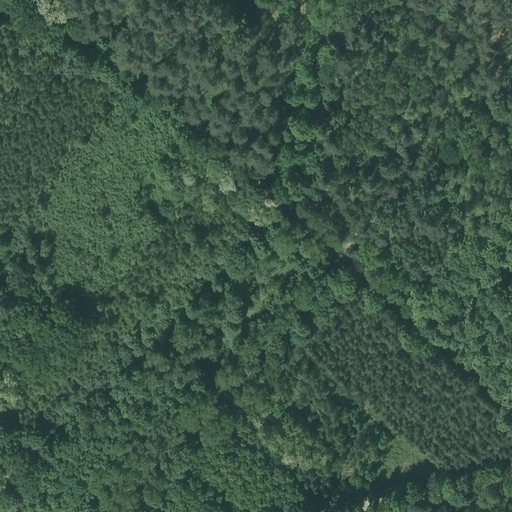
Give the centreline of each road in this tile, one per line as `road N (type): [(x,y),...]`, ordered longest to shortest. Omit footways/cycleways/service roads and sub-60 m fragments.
road 1 (track): [(40,0),(343,259)]
road 2 (track): [(343,259),(511,52)]
road 3 (track): [(511,408),(343,259)]
road 4 (track): [(301,0),(262,189)]
road 5 (track): [(350,511),(511,482)]
